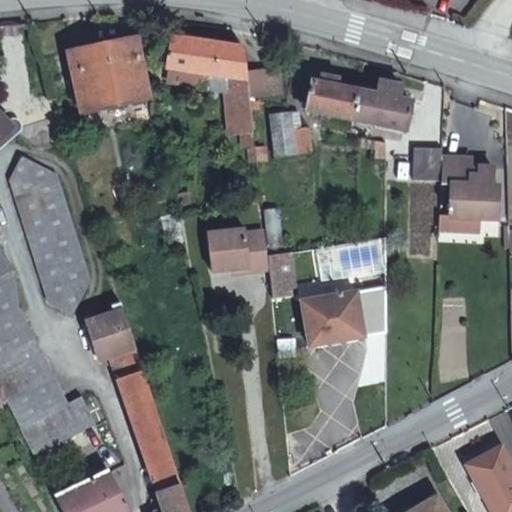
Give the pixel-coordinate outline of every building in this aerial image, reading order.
[(244,134),(245,150),(256,149),(251,99),(250,96),(247,69),(245,46),(171,36),(167,67),(171,68),(211,74),(210,87),(231,90),(235,135),(244,134)] [(154,98),(140,37),(70,51),(83,113),(154,98)] [(278,65),(247,69),(250,96),(281,93),(278,65)] [(211,74),(171,68),(170,81),(210,87),(211,74)] [(306,110),(354,121),(360,91),(340,86),(341,79),(321,75),(320,82),(312,81),(306,110)] [(360,91),(354,121),(404,132),(411,103),(399,100),(402,87),(381,82),(378,95),(360,91)] [(0,144),(15,131),(0,115),(0,144)] [(15,131),(29,145),(71,144),(62,116),(15,131)] [(292,117),(270,119),(275,161),(311,157),(309,133),(294,133),(292,117)] [(390,145),(380,143),(379,160),(390,160),(390,145)] [(265,148),(256,149),(257,162),(266,162),(265,148)] [(440,182),(442,160),(442,151),(415,150),(414,182),(440,182)] [(21,212),(57,304),(73,312),(90,279),(61,190),(25,158),(19,160),(12,181),(21,212)] [(440,182),(441,188),(451,188),(449,218),(439,217),(438,232),(477,234),(478,220),(497,222),(498,189),(493,189),(494,172),(478,171),(478,179),(470,179),(470,161),(442,160),(440,182)] [(269,248),(281,247),(277,209),(265,210),(269,248)] [(267,255),(265,231),(246,233),(246,230),(208,234),(212,271),(249,267),(249,270),(268,268),(267,255)] [(0,389),(15,419),(23,415),(60,397),(62,396),(11,299),(6,261),(0,249),(0,389)] [(293,295),(290,252),(267,255),(268,268),(271,296),(293,295)] [(301,300),(309,345),(361,336),(354,292),(301,300)] [(112,357),(118,379),(143,371),(124,310),(87,322),(99,361),(112,357)] [(143,371),(118,379),(142,454),(167,446),(143,371)] [(64,405),(60,397),(23,415),(28,425),(64,405)] [(64,405),(28,425),(63,495),(109,471),(123,464),(90,400),(67,410),(64,405)] [(167,446),(142,454),(145,463),(170,456),(167,446)] [(511,511),(511,468),(501,447),(467,465),(490,511),(511,511)] [(170,456),(145,463),(154,494),(180,486),(170,456)] [(63,495),(56,499),(62,511),(129,511),(109,471),(63,495)] [(188,511),(180,486),(154,494),(159,511),(188,511)] [(441,511),(435,500),(414,511),(441,511)]
